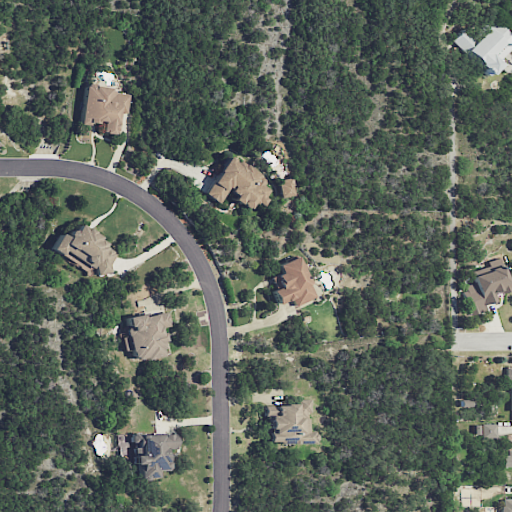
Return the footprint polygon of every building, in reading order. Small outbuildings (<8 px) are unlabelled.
[(511,46),(511,40),(490,20),(472,39),(462,29),(450,41),(485,75),(511,46)] [(80,122),(102,125),(101,133),(116,135),(119,113),(128,114),(131,92),(84,86),(80,122)] [(202,195),(217,204),(224,194),(248,209),(253,201),(262,207),(272,191),(263,185),(267,179),(227,154),(202,195)] [(280,198),(294,196),(291,178),(277,180),(280,198)] [(51,250),(62,256),(63,253),(105,275),(118,250),(74,226),(67,238),(59,234),(51,250)] [(315,299),(297,256),(276,265),(280,273),(270,278),(274,288),(270,289),(276,305),(290,299),(294,307),(315,299)] [(509,290),(500,261),(470,269),(474,283),(463,286),(472,315),(485,311),(483,304),(495,301),(493,295),(509,290)] [(167,355),(162,328),(170,326),(167,311),(121,319),(126,348),(130,347),(133,362),(167,355)] [(267,404),(268,444),(317,443),(317,432),(308,432),(308,412),(311,412),(311,403),(267,404)] [(495,425),(473,425),(474,437),(496,437),(495,425)] [(175,450),(175,435),(132,435),(132,464),(139,464),(139,479),(158,479),(158,470),(168,470),(168,450),(175,450)] [(501,468),(511,467),(511,452),(501,453),(501,468)] [(511,511),(511,500),(501,500),(501,511),(511,511)]
